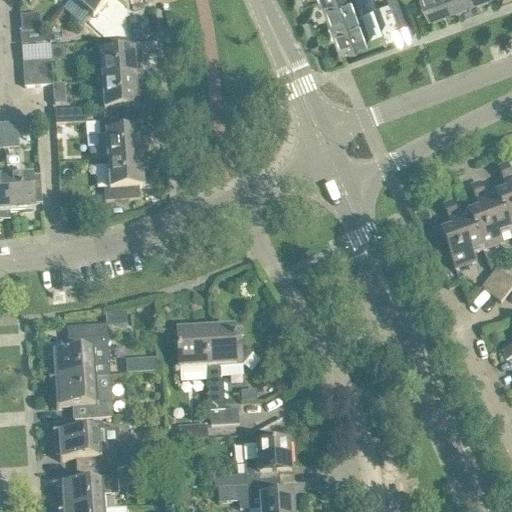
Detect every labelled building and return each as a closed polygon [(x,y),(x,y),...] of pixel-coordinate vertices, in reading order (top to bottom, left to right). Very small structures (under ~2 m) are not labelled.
[(71,0),(92,17),(87,22),(98,32),(121,5),(115,0),(71,0)] [(331,25),(361,14),(356,0),(326,0),(322,2),(331,25)] [(441,18),(439,12),(451,7),(448,0),(423,0),(429,16),(430,15),(432,14),(434,20),(441,18)] [(463,9),(460,4),(470,0),(448,0),(451,7),(454,6),(456,12),(463,9)] [(388,4),(392,14),(397,27),(406,24),(398,1),(388,4)] [(339,49),(382,33),(373,10),(361,14),(331,25),(339,49)] [(23,46),(43,44),(42,34),(23,36),(23,46)] [(129,54),(128,42),(92,44),(93,58),(100,58),(101,84),(136,82),(135,67),(142,67),(142,53),(129,54)] [(37,89),(51,88),(49,62),(35,63),(37,89)] [(23,90),(37,89),(35,63),(21,64),(23,90)] [(137,96),(136,82),(101,84),(103,111),(97,111),(98,124),(134,122),(133,110),(145,109),(144,95),(137,96)] [(56,127),(86,125),(85,110),(55,112),(56,127)] [(135,134),(134,122),(98,124),(99,138),(107,137),(108,163),(142,161),(141,147),(148,147),(147,133),(135,134)] [(4,151),(18,150),(15,124),(2,126),(4,151)] [(143,176),(142,161),(108,163),(110,190),(104,191),(105,204),(140,201),(139,190),(151,189),(150,175),(143,176)] [(511,179),(507,166),(498,169),(507,192),(495,197),(510,234),(511,233),(511,179)] [(32,179),(32,178),(6,180),(9,214),(34,212),(34,206),(41,206),(41,207),(42,207),(40,178),(32,179)] [(0,221),(9,221),(9,214),(6,180),(0,180),(0,221)] [(485,201),(479,185),(470,188),(479,211),(468,215),(482,254),(503,246),(500,238),(510,234),(495,197),(485,201)] [(458,219),(452,203),(443,207),(452,230),(441,234),(455,272),(475,264),(473,258),(482,254),(468,215),(458,219)] [(491,298),(506,279),(496,271),(481,291),(491,298)] [(501,306),(511,291),(511,283),(506,279),(491,298),(501,306)] [(109,329),(129,328),(128,316),(108,318),(109,329)] [(208,383),(205,329),(204,329),(205,333),(193,334),(193,330),(178,331),(178,335),(177,335),(180,385),(208,383)] [(205,329),(208,383),(210,412),(211,429),(238,427),(237,410),(225,411),(223,382),(220,382),(219,369),(242,367),(252,356),(241,348),(239,349),(238,340),(240,340),(240,331),(206,333),(205,329)] [(110,380),(109,365),(107,340),(67,343),(68,354),(52,356),(54,373),(56,373),(56,383),(49,383),(49,384),(110,380)] [(511,349),(503,353),(506,362),(511,359),(511,349)] [(111,394),(110,380),(49,384),(49,385),(57,384),(57,394),(55,394),(56,412),(72,410),(73,422),(113,420),(111,394)] [(179,443),(207,441),(207,426),(178,428),(179,443)] [(76,463),(77,474),(117,471),(115,446),(118,446),(117,431),(58,435),(60,464),(76,463)] [(244,447),(246,478),(246,489),(280,487),(279,476),(291,475),(289,445),(244,447)] [(102,511),(105,511),(104,498),(119,497),(117,471),(77,474),(77,486),(61,487),(63,504),(64,504),(64,511),(102,511)] [(215,480),(215,491),(218,491),(246,489),(246,478),(215,480)] [(246,489),(218,491),(219,505),(239,504),(239,511),(246,511),(249,511),(293,511),(292,497),(280,498),(280,487),(246,489)]
